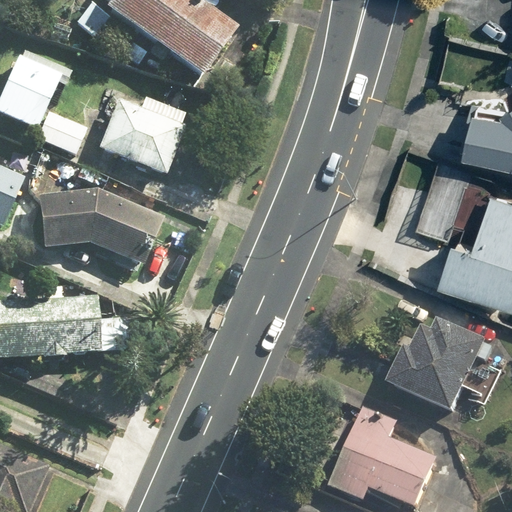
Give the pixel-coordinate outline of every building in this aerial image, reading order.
[(199,88),(233,40),(176,0),(93,0),(72,30),(92,44),(107,23),(199,88)] [(67,79),(16,57),(0,94),(0,127),(72,159),(82,135),(49,121),(67,79)] [(187,120),(107,87),(96,114),(109,119),(95,154),(162,181),(187,120)] [(511,106),(498,116),(467,108),(457,150),(511,163),(511,106)] [(21,187),(0,177),(0,232),(2,234),(21,187)] [(511,197),(469,183),(437,275),(511,300),(511,197)] [(36,200),(41,252),(84,248),(139,272),(160,224),(90,195),(36,200)] [(96,304),(0,307),(0,364),(98,361),(96,304)] [(492,349),(431,321),(425,334),(416,330),(405,354),(400,352),(384,387),(451,418),(458,401),(483,412),(504,365),(488,358),(492,349)] [(397,428),(363,413),(328,492),(362,507),(367,496),(402,511),(416,511),(437,466),(389,445),(397,428)] [(26,511),(44,472),(0,453),(0,511),(26,511)]
